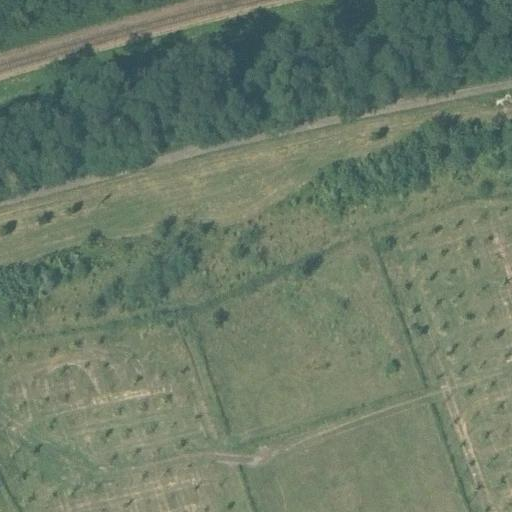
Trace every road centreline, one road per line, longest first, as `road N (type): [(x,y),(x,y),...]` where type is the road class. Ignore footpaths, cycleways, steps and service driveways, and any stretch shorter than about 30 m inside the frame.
road 1 (track): [(0,202),(511,87)]
road 2 (track): [(266,455),(248,462),(188,457),(108,476),(70,467),(0,420)]
